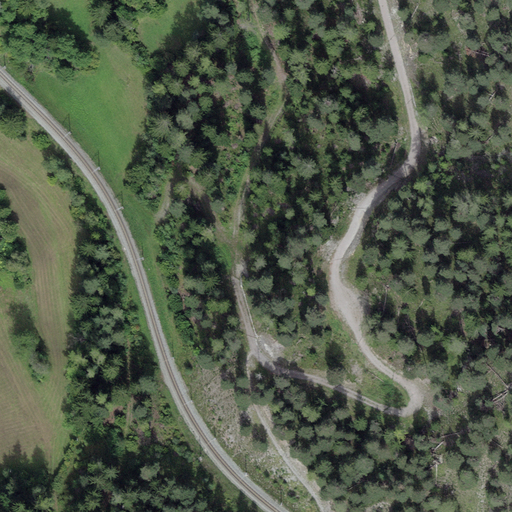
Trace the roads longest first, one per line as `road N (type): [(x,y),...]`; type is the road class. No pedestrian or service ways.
road 1 (track): [(255,349),(277,370),(351,397),(399,413),(419,404),(376,364),(337,290),(359,212),(414,154),(416,132),(378,0)]
road 2 (track): [(234,263),(197,193),(178,180),(170,183),(163,213),(147,214)]
road 3 (track): [(237,230),(234,263),(255,349)]
